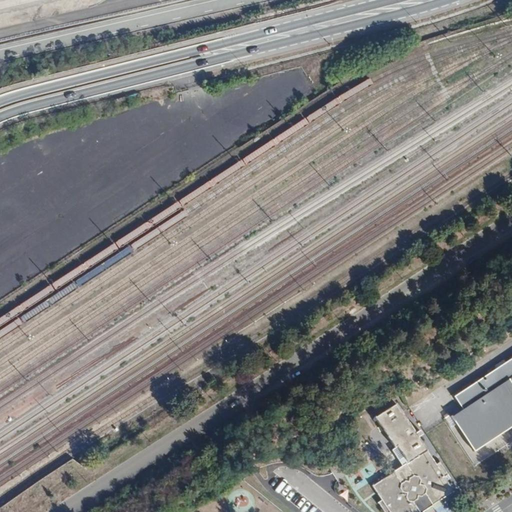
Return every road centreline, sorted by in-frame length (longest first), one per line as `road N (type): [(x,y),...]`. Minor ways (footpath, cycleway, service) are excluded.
road 1 (residential): [(62,511),(511,220)]
road 2 (primary): [(0,119),(451,0)]
road 3 (primary): [(387,0),(0,100)]
